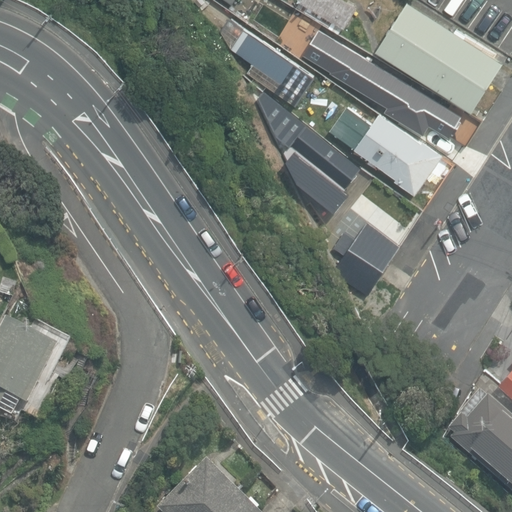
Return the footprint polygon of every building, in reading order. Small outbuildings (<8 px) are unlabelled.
[(304,13),(340,34),(356,6),(345,0),(298,0),(308,6),(304,13)] [(376,51),(472,111),(503,60),(408,0),(376,51)] [(244,57),(265,72),(278,53),(257,38),(244,57)] [(302,173),(336,200),(361,168),(263,89),(257,98),(269,117),(272,117),(295,137),(289,146),(300,153),(295,161),(295,164),(296,166),(302,173)] [(394,179),(415,194),(443,154),(423,140),(421,143),(380,113),(372,124),(347,106),(330,130),(356,148),(355,149),(395,178),(394,179)] [(347,281),(368,296),(401,247),(366,223),(356,238),(345,230),(333,247),(344,255),(338,264),(347,281)] [(59,342),(8,317),(0,333),(0,408),(13,415),(20,400),(29,405),(59,342)] [(511,371),(502,382),(511,391),(511,371)] [(511,411),(492,394),(491,396),(483,390),(459,415),(462,417),(451,428),(457,434),(453,438),(511,489),(511,411)] [(75,426),(85,433),(92,422),(82,416),(75,426)] [(261,511),(258,509),(261,505),(252,496),(249,499),(207,458),(158,508),(161,511),(261,511)]
